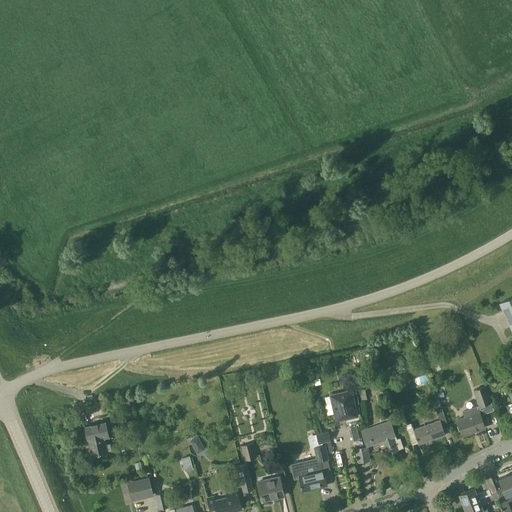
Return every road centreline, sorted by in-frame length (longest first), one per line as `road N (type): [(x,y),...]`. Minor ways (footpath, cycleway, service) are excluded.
road 1 (unclassified): [(1,393),(50,370),(398,291),(511,235)]
road 2 (track): [(511,94),(471,115),(92,240)]
road 3 (unclassified): [(49,511),(1,393)]
